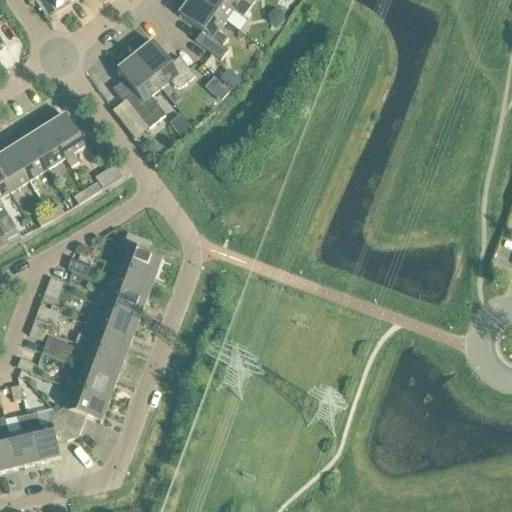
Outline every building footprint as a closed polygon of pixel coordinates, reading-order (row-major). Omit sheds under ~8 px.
[(76,0),(30,0),(32,2),(35,0),(48,0),(56,13),(76,0)] [(192,0),(192,1),(225,25),(233,15),(242,22),(255,5),(248,0),(192,0)] [(225,25),(192,1),(178,20),(180,21),(180,20),(202,36),(194,45),(221,65),(228,54),(222,50),(228,43),(218,36),(225,25)] [(284,25),(283,16),(274,13),(268,19),(269,28),(277,30),(284,25)] [(153,46),(135,61),(161,93),(170,86),(174,90),(178,93),(182,91),(195,81),(179,61),(170,69),(154,48),(154,47),(153,46)] [(161,93),(135,61),(117,75),(118,76),(118,75),(135,96),(126,104),(149,133),(166,119),(151,101),(161,93)] [(210,95),(217,86),(214,83),(206,91),(210,95)] [(65,120),(46,132),(65,162),(65,163),(71,172),(79,167),(73,158),(84,150),(65,120)] [(46,132),(28,143),(47,174),(65,163),(65,162),(46,132)] [(28,143),(9,155),(29,186),(47,174),(28,143)] [(9,155),(0,160),(0,180),(10,197),(29,186),(9,155)] [(0,180),(0,224),(8,220),(0,205),(0,202),(10,197),(0,180)] [(96,187),(85,194),(90,202),(101,195),(96,187)] [(90,202),(85,194),(73,201),(78,209),(90,202)] [(59,210),(48,216),(52,225),(64,218),(59,210)] [(52,225),(48,216),(36,223),(41,231),(52,225)] [(17,233),(3,240),(8,249),(21,242),(17,233)] [(128,251),(120,272),(154,284),(162,262),(161,262),(161,263),(147,258),(151,246),(127,237),(123,249),(128,251)] [(77,266),(90,271),(93,262),(81,257),(77,266)] [(120,272),(112,292),(146,305),(154,284),(120,272)] [(50,282),(47,291),(60,296),(63,287),(50,282)] [(60,296),(47,291),(44,299),(57,304),(60,296)] [(112,292),(105,312),(139,325),(146,305),(112,292)] [(105,312),(97,332),(131,345),(139,325),(105,312)] [(35,323),(32,332),(45,336),(48,328),(35,323)] [(45,336),(32,332),(29,340),(42,345),(45,336)] [(75,347),(90,353),(124,365),(131,345),(97,332),(93,344),(78,338),(75,347)] [(72,351),(48,342),(42,358),(66,367),(72,351)] [(90,353),(82,373),(116,385),(124,365),(90,353)] [(17,372),(30,377),(33,368),(20,363),(17,372)] [(68,381),(65,389),(109,406),(116,385),(82,373),(78,385),(68,381)] [(62,412),(56,418),(78,442),(86,421),(99,427),(99,428),(100,428),(109,406),(65,389),(61,398),(72,402),(67,414),(62,412)] [(23,404),(19,390),(10,392),(14,406),(23,404)] [(37,418),(26,420),(38,468),(61,463),(61,462),(60,462),(56,447),(78,442),(56,418),(50,423),(51,428),(40,431),(37,418)] [(21,435),(8,438),(17,473),(38,468),(26,420),(17,422),(21,435)] [(0,477),(17,473),(8,438),(5,422),(0,423),(0,477)]
